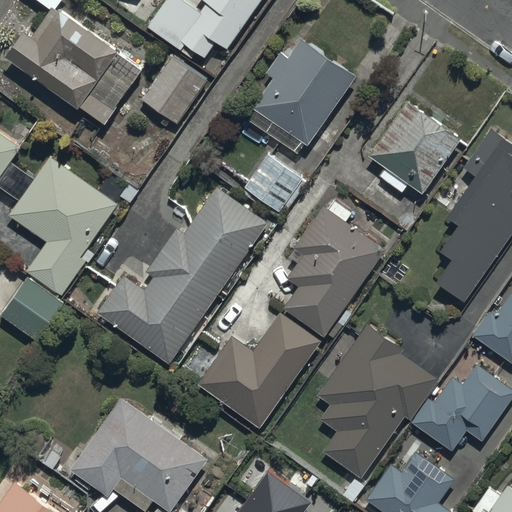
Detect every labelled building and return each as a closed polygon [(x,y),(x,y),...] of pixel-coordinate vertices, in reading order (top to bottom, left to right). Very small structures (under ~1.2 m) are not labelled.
[(256,0),(207,0),(202,7),(191,0),(165,0),(150,22),(180,42),(185,35),(207,51),(219,34),(228,41),(256,0)] [(18,58),(104,117),(144,60),(57,1),(37,31),(21,20),(3,48),(18,58)] [(252,101),(305,137),(354,67),(301,30),(252,101)] [(172,50),(142,94),(177,119),(208,74),(172,50)] [(367,148),(422,186),(461,130),(406,92),(367,148)] [(437,204),(458,218),(441,243),(451,250),(433,276),(466,298),(511,230),(511,136),(493,123),(437,204)] [(0,169),(21,139),(0,125),(0,169)] [(243,182),(279,207),(303,173),(267,148),(243,182)] [(9,210),(48,237),(27,266),(61,289),(85,253),(80,249),(117,195),(51,150),(9,210)] [(120,324),(170,358),(268,216),(218,182),(187,228),(177,221),(146,265),(156,272),(147,285),(124,269),(97,308),(120,324)] [(287,274),(298,282),(284,302),(326,331),(386,243),(345,215),(333,207),(321,199),(292,240),(304,249),(287,274)] [(0,308),(0,309),(38,335),(64,298),(26,272),(0,308)] [(470,330),(479,336),(511,358),(511,288),(496,312),(487,306),(470,330)] [(219,395),(261,424),(322,336),(280,307),(254,346),(233,332),(199,381),(219,395)] [(320,414),(338,427),(323,447),(362,474),(439,362),(400,336),(382,324),(369,314),(317,390),(330,399),(320,414)] [(412,417),(420,423),(454,446),(468,426),(483,436),(511,393),(511,382),(479,360),(466,379),(456,371),(437,398),(429,392),(412,417)] [(171,507),(207,454),(118,393),(82,446),(70,463),(109,489),(121,472),(171,507)] [(416,447),(403,467),(392,459),(367,496),(390,511),(405,511),(414,500),(421,505),(416,511),(450,511),(453,508),(438,498),(454,474),(416,447)] [(239,511),(303,511),(311,503),(268,472),(239,511)] [(0,511),(69,511),(33,487),(16,475),(0,498),(0,511)] [(511,511),(511,483),(508,481),(486,511),(511,511)] [(174,511),(159,502),(151,511),(174,511)]
